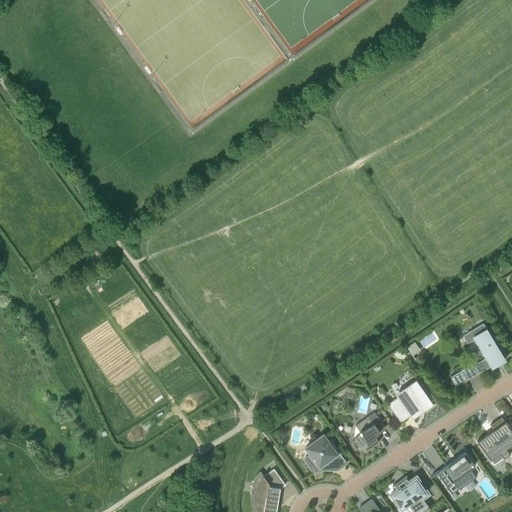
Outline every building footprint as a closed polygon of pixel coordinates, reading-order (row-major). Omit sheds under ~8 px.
[(477,308),(484,303),(480,298),(473,302),(477,308)] [(498,350),(486,330),(487,329),(483,323),(463,335),(467,344),(475,339),(486,357),(473,365),(478,374),(507,356),(502,348),(498,350)] [(402,358),(406,355),(401,348),(394,353),(396,357),(402,358)] [(407,353),(415,365),(420,362),(417,358),(415,359),(413,355),(410,351),(407,353)] [(456,387),(467,380),(461,370),(450,377),(456,387)] [(430,401),(417,383),(420,382),(419,381),(416,384),(414,381),(386,401),(387,404),(386,405),(388,404),(400,422),(399,423),(411,415),(412,417),(432,404),(430,401),(432,400),(432,399),(430,401)] [(323,410),(328,407),(325,402),(320,405),(323,410)] [(364,452),(379,442),(374,435),(385,428),(374,412),(355,425),(359,431),(359,432),(360,433),(354,437),(355,439),(352,442),(356,448),(359,446),(364,452)] [(505,422),(502,417),(490,425),(493,430),(477,441),(494,465),(511,452),(511,430),(506,421),(505,422)] [(328,442),(323,435),(305,448),(310,455),(303,460),(311,470),(312,470),(319,468),(326,467),(327,471),(331,471),(335,471),(335,470),(335,466),(336,466),(344,460),(345,462),(345,461),(331,440),(328,442)] [(120,444),(113,450),(116,454),(124,449),(120,444)] [(437,472),(452,494),(476,477),(470,469),(475,466),(465,452),(437,472)] [(285,485),(274,469),(264,476),(261,473),(258,476),(256,480),(254,484),(257,485),(256,493),(253,492),(253,498),(254,503),(255,507),(256,511),(276,511),(277,505),(280,489),(285,485)] [(408,481),(405,477),(407,476),(406,475),(392,485),(393,486),(394,485),(397,489),(390,495),(401,511),(409,506),(413,511),(424,511),(430,508),(429,507),(428,509),(420,498),(427,492),(416,476),(408,481)] [(380,511),(371,499),(359,508),(361,511),(380,511)]
